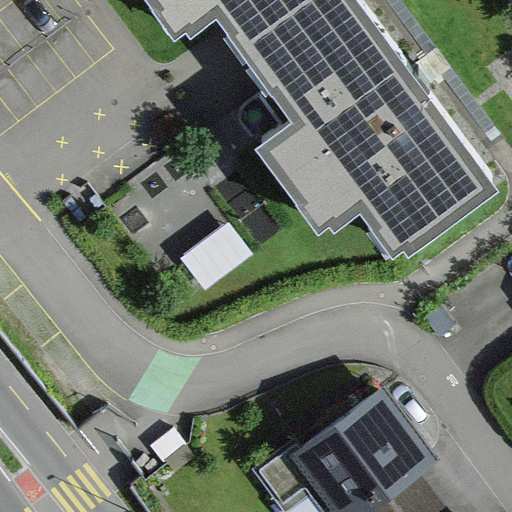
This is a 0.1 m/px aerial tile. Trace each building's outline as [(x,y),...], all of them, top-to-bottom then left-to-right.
[(276,65),(360,0),(157,0),(194,47),(236,14),(262,48),(276,65)] [(511,175),(375,0),(360,0),(276,65),(295,90),(315,116),(282,142),(347,225),(381,199),(422,252),(511,182),(511,175)] [(234,219),(184,254),(207,286),(257,252),(234,219)] [(398,390),(303,461),(340,511),(371,511),(428,470),(447,456),(398,390)] [(459,511),(428,470),(371,511),(459,511)]
